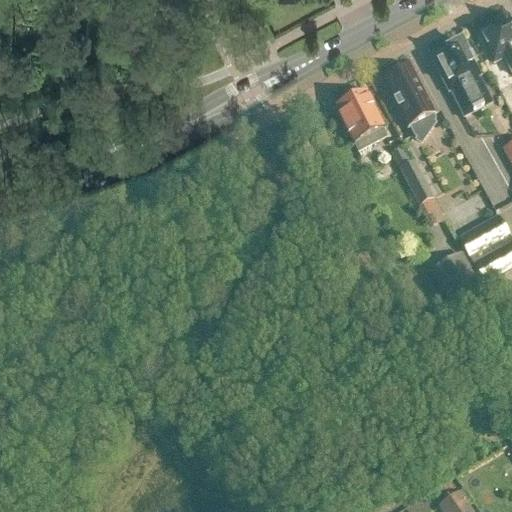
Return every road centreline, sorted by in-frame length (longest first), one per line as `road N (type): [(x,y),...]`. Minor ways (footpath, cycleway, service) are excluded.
road 1 (primary): [(0,225),(193,125)]
road 2 (primary): [(428,0),(301,69)]
road 3 (primary): [(301,69),(241,86),(193,125)]
road 4 (primary): [(193,125),(252,107),(301,69)]
